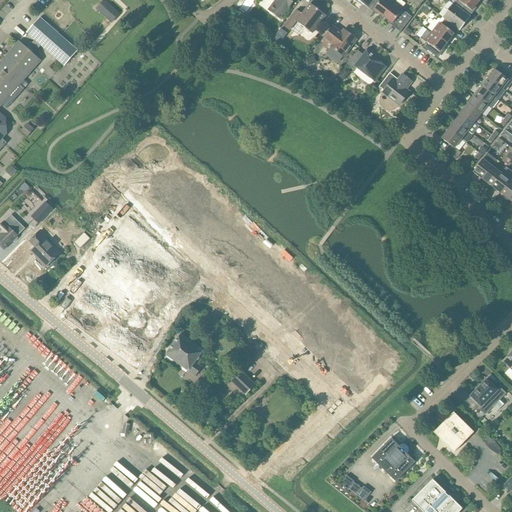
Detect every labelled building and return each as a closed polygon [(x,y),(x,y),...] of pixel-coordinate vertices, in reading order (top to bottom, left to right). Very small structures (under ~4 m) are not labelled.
[(279,20),(288,10),(295,0),(274,0),(275,0),(267,10),(279,20)] [(371,4),(374,0),(357,0),(368,8),(371,4)] [(374,0),(371,4),(375,8),(374,9),(378,13),(383,17),(395,2),(392,0),(374,0)] [(457,0),(458,1),(455,5),(467,14),(470,10),(472,11),(475,7),(479,2),(476,0),(457,0)] [(111,24),(119,15),(103,1),(95,9),(111,24)] [(395,2),(383,17),(388,21),(392,24),(394,22),(399,25),(403,29),(412,17),(408,14),(403,10),(404,9),(395,2)] [(442,17),(442,18),(444,19),(456,28),(459,31),(460,31),(470,17),(471,17),(470,16),(467,14),(455,5),(453,3),(453,4),(442,17)] [(326,16),(310,4),(302,14),(296,10),(284,26),(290,30),(296,21),(305,28),(306,32),(308,33),(311,33),(313,34),(326,16)] [(423,6),(420,11),(426,16),(430,11),(423,6)] [(40,18),(26,33),(64,66),(77,51),(40,18)] [(428,28),(432,32),(431,32),(433,34),(447,44),(447,43),(453,36),(454,34),(452,32),(456,28),(444,19),(442,18),(441,20),(438,19),(437,21),(434,19),(428,28)] [(341,33),(333,27),(324,39),(332,45),(331,47),(344,57),(357,40),(344,30),(341,33)] [(407,28),(403,33),(407,36),(408,37),(412,32),(407,28)] [(426,30),(420,38),(426,43),(423,47),(435,56),(438,52),(440,53),(443,48),(447,44),(433,34),(432,35),(426,30)] [(34,40),(31,43),(39,49),(41,47),(34,40)] [(0,150),(6,143),(2,139),(0,137),(0,128),(3,126),(0,123),(0,114),(0,113),(0,106),(1,105),(6,109),(24,89),(22,87),(19,85),(23,81),(41,60),(19,41),(12,48),(8,53),(1,61),(0,62),(0,150)] [(372,54),(368,50),(364,56),(357,51),(346,65),(354,71),(356,68),(374,82),(386,67),(379,61),(381,59),(373,53),(372,54)] [(313,56),(306,59),(308,66),(316,63),(313,56)] [(495,70),(488,79),(501,88),(500,89),(505,92),(511,83),(507,80),(495,70)] [(393,78),(388,74),(379,87),(384,91),(383,92),(399,105),(400,104),(403,103),(405,101),(404,99),(409,93),(405,90),(411,82),(402,75),(398,80),(394,77),(393,78)] [(498,101),(505,92),(500,89),(501,88),(488,79),(481,87),(494,97),(498,101)] [(475,96),(487,106),(488,105),(494,97),(481,87),(475,96)] [(355,96),(352,100),(357,104),(360,99),(355,96)] [(475,96),(468,104),(481,114),(487,106),(475,96)] [(474,123),(481,114),(468,104),(461,113),(474,123)] [(461,113),(455,121),(468,131),(472,135),(473,135),(479,127),(477,125),(474,123),(461,113)] [(468,131),(455,121),(448,130),(461,140),(468,131)] [(33,130),(34,129),(27,123),(20,131),(27,137),(33,130)] [(448,130),(442,139),(450,145),(445,150),(457,159),(461,153),(455,149),(455,148),(461,140),(448,130)] [(505,131),(501,136),(502,137),(510,143),(511,142),(511,141),(511,136),(506,131),(505,131)] [(142,146),(126,163),(137,172),(143,166),(149,171),(163,155),(155,147),(149,153),(142,146)] [(482,179),(492,167),(496,161),(487,154),(473,172),(482,179)] [(163,169),(156,177),(165,186),(178,172),(169,164),(173,160),(167,155),(159,165),(163,169)] [(11,177),(17,171),(11,166),(5,172),(11,177)] [(491,186),(501,174),(492,167),(482,179),(491,186)] [(501,174),(491,186),(500,193),(510,181),(511,178),(511,172),(506,168),(501,174)] [(178,172),(165,186),(175,195),(183,187),(187,191),(196,182),(191,177),(187,180),(178,172)] [(509,200),(511,196),(511,182),(510,181),(500,193),(509,200)] [(24,182),(20,186),(21,187),(25,191),(29,187),(25,183),(24,182)] [(101,186),(84,203),(92,210),(84,219),(91,225),(105,210),(100,206),(110,195),(101,186)] [(194,201),(186,209),(196,218),(209,204),(200,196),(203,192),(198,187),(189,197),(194,201)] [(45,202),(31,217),(38,223),(52,209),(45,202)] [(209,204),(196,218),(205,227),(213,219),(218,223),(226,214),(221,209),(218,213),(209,204)] [(135,214),(127,223),(143,238),(152,229),(150,227),(135,214)] [(228,229),(220,237),(230,246),(243,232),(234,223),(237,220),(232,215),(224,224),(228,229)] [(0,232),(2,235),(0,236),(0,247),(3,250),(18,236),(9,227),(3,222),(0,225),(0,232)] [(127,223),(119,232),(134,245),(141,237),(143,238),(127,223)] [(46,268),(60,254),(45,239),(47,237),(41,230),(29,241),(35,247),(31,251),(38,259),(38,260),(46,268)] [(80,250),(82,248),(91,239),(84,232),(73,243),(80,250)] [(119,232),(111,240),(126,254),(134,245),(119,232)] [(243,232),(230,246),(240,255),(247,246),(252,251),(261,241),(255,237),(252,240),(243,232)] [(111,240),(103,249),(117,263),(126,254),(111,240)] [(259,260),(251,269),(261,278),(274,264),(265,255),(268,252),(263,247),(254,256),(259,260)] [(103,249),(95,258),(111,273),(110,271),(117,263),(103,249)] [(182,256),(173,265),(190,280),(198,271),(183,258),(184,258),(182,256)] [(95,258),(86,267),(101,281),(102,283),(111,273),(95,258)] [(274,264),(261,278),(270,287),(278,278),(283,283),(291,273),(286,269),(283,272),(274,264)] [(174,267),(167,276),(182,289),(190,280),(173,265),(173,266),(174,267)] [(85,273),(76,282),(90,296),(99,286),(85,273)] [(167,276),(159,284),(174,298),(182,289),(167,276)] [(76,282),(67,292),(81,305),(90,296),(76,282)] [(159,284),(150,293),(165,307),(174,298),(159,284)] [(311,291),(284,321),(301,337),(304,334),(319,347),(322,344),(353,373),(350,376),(367,392),(391,365),(374,350),(377,347),(346,318),(331,304),(328,307),(311,291)] [(150,293),(143,301),(157,316),(165,307),(150,293)] [(66,310),(71,301),(66,298),(61,307),(66,310)] [(141,300),(132,310),(134,311),(149,325),(157,316),(143,301),(143,302),(141,300)] [(196,377),(202,368),(195,362),(204,351),(181,334),(166,355),(196,377)] [(235,375),(230,381),(245,395),(246,396),(255,385),(256,385),(253,382),(249,379),(247,376),(244,373),(241,371),(240,370),(235,375)] [(497,389),(486,379),(469,396),(480,406),(478,409),(484,415),(505,393),(499,387),(497,389)] [(454,452),(474,432),(454,413),(434,433),(454,452)] [(391,438),(371,458),(395,482),(415,462),(407,454),(408,452),(408,451),(408,449),(408,448),(407,446),(406,445),(404,445),(402,445),(401,445),(399,447),(391,438)] [(348,490),(354,482),(346,476),(340,484),(348,490)] [(459,511),(463,509),(433,480),(412,501),(423,511),(459,511)] [(371,493),(363,487),(362,489),(357,495),(356,496),(364,502),(371,493)]
